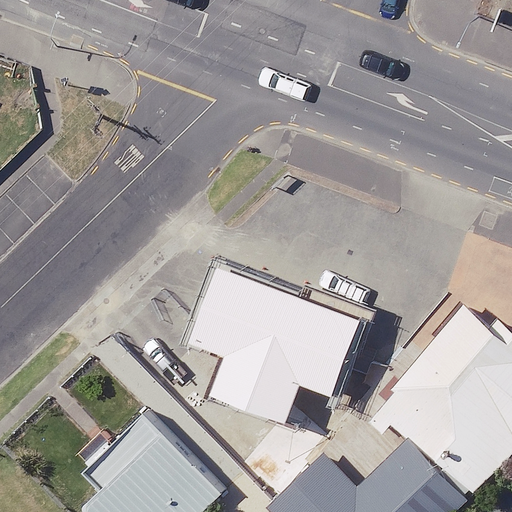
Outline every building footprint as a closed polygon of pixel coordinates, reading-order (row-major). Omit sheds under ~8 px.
[(230,260),(202,328),(239,343),(222,383),(296,413),(313,373),(344,385),(372,317),(230,260)] [(366,484),(333,453),(280,509),(283,511),(452,511),(473,491),(479,496),(511,460),(511,315),(511,316),(503,325),(471,296),(373,418),(389,432),(399,421),(413,434),(366,484)] [(359,409),(325,382),(268,455),(302,481),(359,409)] [(204,511),(227,490),(154,412),(96,466),(114,485),(94,503),(102,511),(204,511)] [(42,511),(30,499),(16,511),(42,511)]
